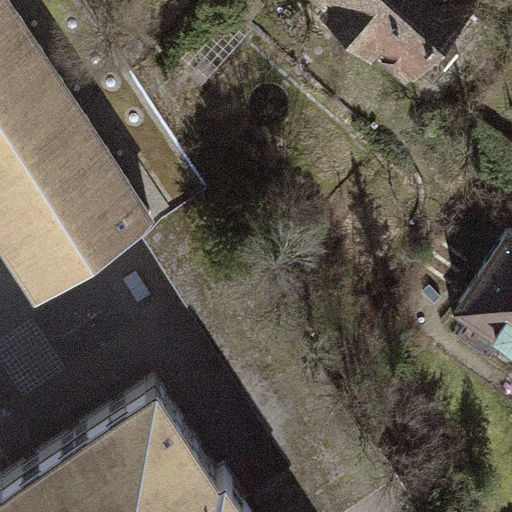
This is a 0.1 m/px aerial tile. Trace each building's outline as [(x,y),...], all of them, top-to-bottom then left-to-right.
[(148,210),(11,0),(0,0),(0,233),(33,284),(148,210)] [(11,0),(148,210),(156,205),(162,201),(248,333),(284,309),(82,0),(11,0)] [(320,0),(319,2),(361,40),(373,27),(404,55),(411,46),(432,64),(487,2),(484,0),(320,0)] [(511,170),(511,140),(479,118),(462,142),(509,174),(511,170)] [(468,306),(455,325),(489,349),(502,330),(511,336),(511,228),(506,224),(456,298),(468,306)] [(216,465),(155,370),(0,470),(0,490),(14,511),(262,511),(263,511),(227,457),(216,465)]
